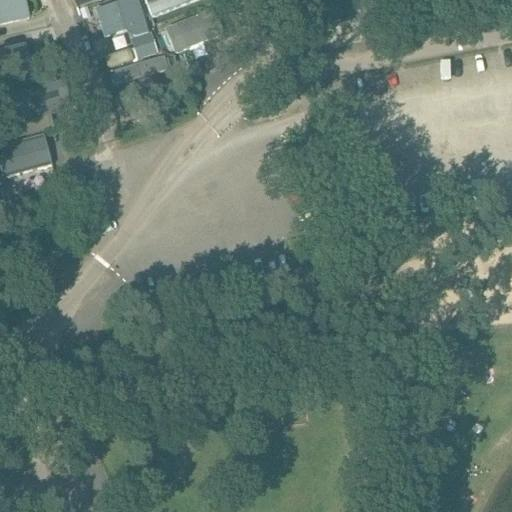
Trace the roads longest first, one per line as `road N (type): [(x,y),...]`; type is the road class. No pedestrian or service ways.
road 1 (unknown): [(511,103),(333,143),(310,129),(275,79)]
road 2 (unknown): [(37,470),(104,304),(101,262)]
road 3 (unknown): [(39,0),(84,115)]
